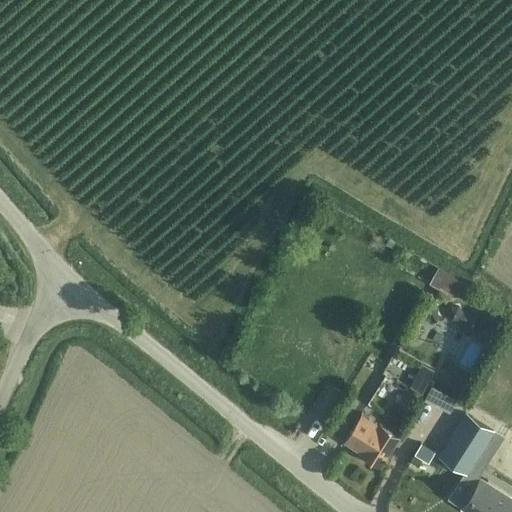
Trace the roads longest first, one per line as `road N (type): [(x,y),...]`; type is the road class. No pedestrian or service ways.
road 1 (unclassified): [(350,511),(61,276)]
road 2 (unclassified): [(0,404),(61,276)]
